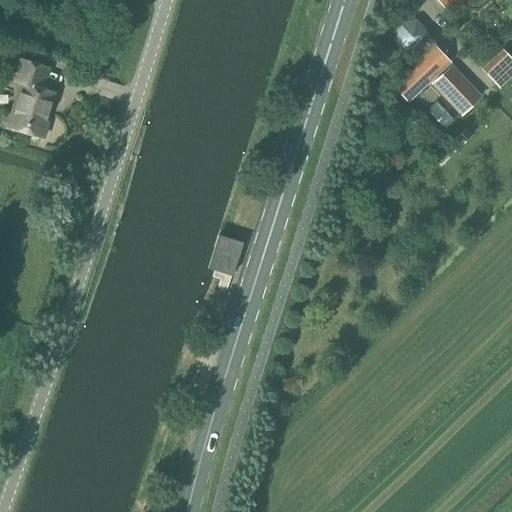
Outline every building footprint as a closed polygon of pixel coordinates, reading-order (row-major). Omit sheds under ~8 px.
[(438,0),(448,11),(460,0),(438,0)] [(408,100),(450,61),(434,46),(392,85),(408,100)] [(499,86),(511,74),(511,61),(503,51),(483,69),(499,86)] [(16,58),(9,80),(23,84),(10,128),(43,138),(48,122),(45,121),(54,92),(44,89),(37,87),(43,66),(16,58)] [(452,64),(431,83),(461,116),(482,97),(452,64)] [(444,128),(452,119),(435,102),(427,109),(444,128)] [(466,129),(449,145),(455,152),(472,136),(466,129)] [(218,235),(207,268),(232,274),(243,243),(218,235)]
